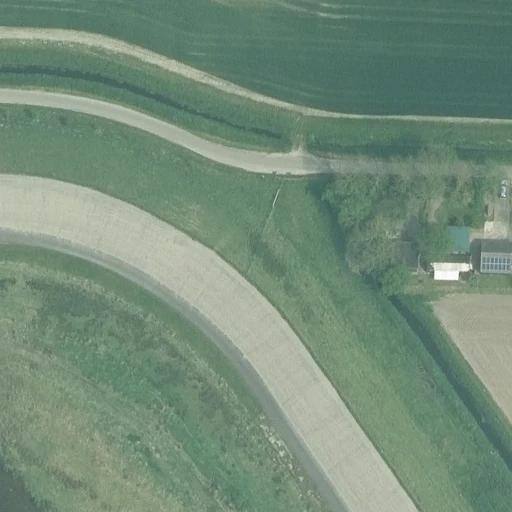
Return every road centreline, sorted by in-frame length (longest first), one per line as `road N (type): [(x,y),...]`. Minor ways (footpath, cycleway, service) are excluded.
road 1 (unclassified): [(511,175),(257,165),(111,111),(0,96)]
road 2 (unclassified): [(0,237),(80,253),(169,299),(241,369),(339,511)]
